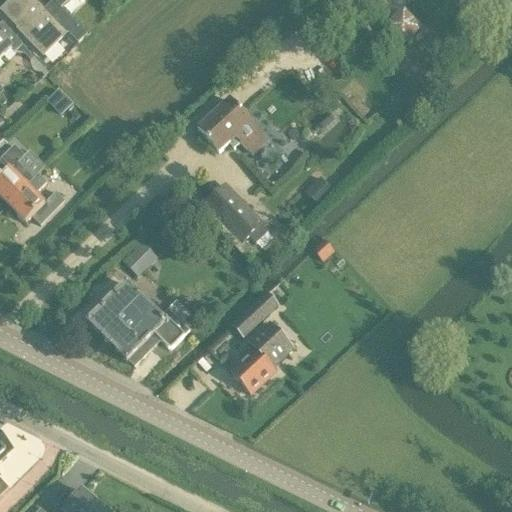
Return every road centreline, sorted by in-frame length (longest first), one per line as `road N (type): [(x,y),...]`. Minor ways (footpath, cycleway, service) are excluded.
road 1 (tertiary): [(354,511),(0,335)]
road 2 (residential): [(206,511),(0,408)]
